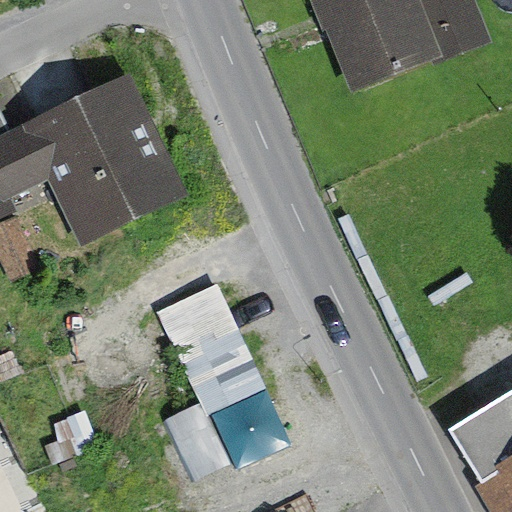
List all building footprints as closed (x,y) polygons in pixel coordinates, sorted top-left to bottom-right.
[(325,0),(361,84),(433,54),(438,66),(497,41),(479,0),(325,0)] [(174,187),(125,77),(48,112),(97,221),(174,187)] [(0,84),(0,124),(16,117),(0,84)] [(0,257),(28,243),(0,187),(0,257)] [(228,265),(191,278),(183,255),(153,266),(201,403),(269,379),(228,265)] [(511,511),(511,464),(491,477),(511,511)]
